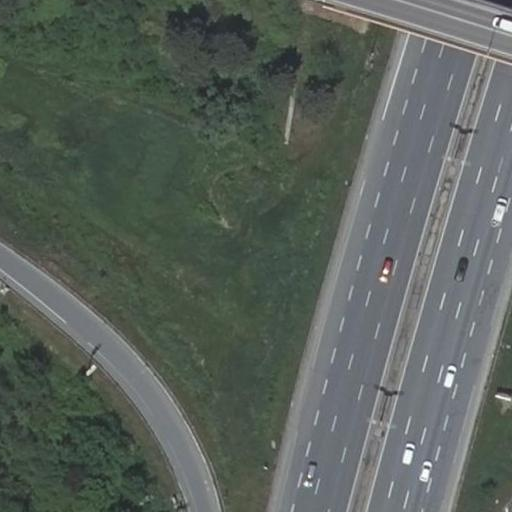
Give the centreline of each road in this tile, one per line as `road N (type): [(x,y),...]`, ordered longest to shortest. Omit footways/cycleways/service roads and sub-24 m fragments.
road 1 (motorway): [(464,0),(320,511)]
road 2 (motorway): [(434,0),(364,226),(315,511)]
road 3 (motorway): [(397,511),(511,107)]
road 4 (motorway): [(0,256),(118,353),(169,415),(209,511)]
road 5 (motorway): [(433,511),(511,220)]
road 6 (secondary): [(389,0),(511,37)]
